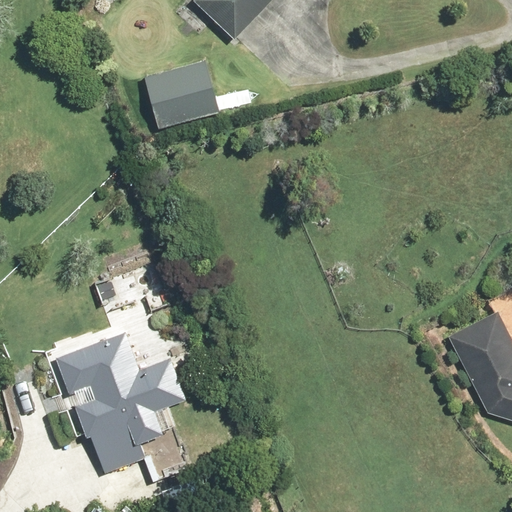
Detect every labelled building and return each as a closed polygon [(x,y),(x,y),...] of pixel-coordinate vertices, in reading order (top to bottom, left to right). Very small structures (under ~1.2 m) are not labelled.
[(190,0),(190,1),(230,39),(268,0),(190,0)] [(136,22),(119,30),(130,52),(147,44),(136,22)] [(202,60),(141,77),(156,129),(216,112),(202,60)] [(511,344),(495,312),(446,336),(486,414),(511,421),(511,344)] [(122,332),(51,358),(65,396),(86,388),(90,399),(70,406),(82,439),(86,437),(92,453),(93,453),(102,474),(143,459),(137,444),(161,436),(152,412),(183,400),(168,358),(136,370),(122,332)]
